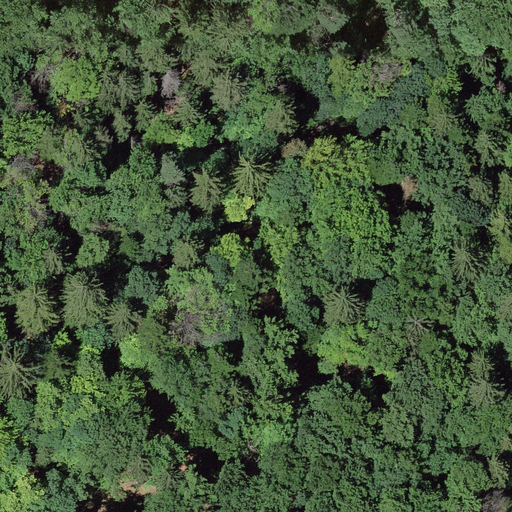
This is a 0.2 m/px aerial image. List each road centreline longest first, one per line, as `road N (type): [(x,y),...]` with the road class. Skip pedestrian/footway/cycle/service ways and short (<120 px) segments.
road 1 (track): [(511,129),(458,366),(470,511)]
road 2 (track): [(458,366),(408,394),(301,511)]
